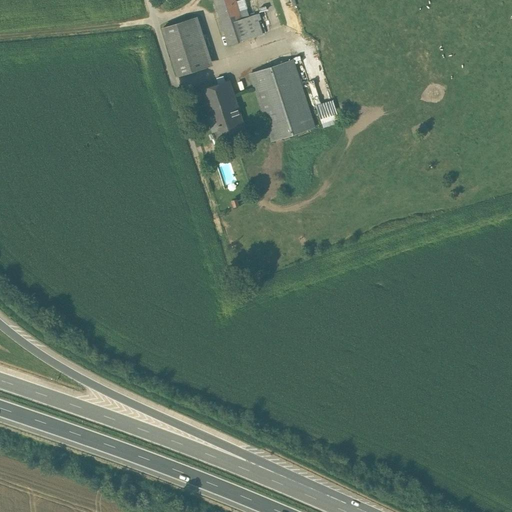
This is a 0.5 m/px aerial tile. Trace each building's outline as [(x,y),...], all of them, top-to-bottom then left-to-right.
[(234,0),(214,0),(229,45),(248,39),(241,19),(234,0)] [(255,14),(241,19),(248,39),(262,35),(255,14)] [(191,19),(163,28),(178,76),(206,67),(191,19)] [(292,60),(250,73),(255,89),(272,141),(314,127),(292,60)] [(218,84),(199,90),(208,116),(238,107),(234,95),(229,80),(225,82),(218,84)] [(208,116),(207,116),(214,138),(245,128),(238,107),(208,116)] [(337,113),(321,117),(324,127),(340,123),(337,113)]
